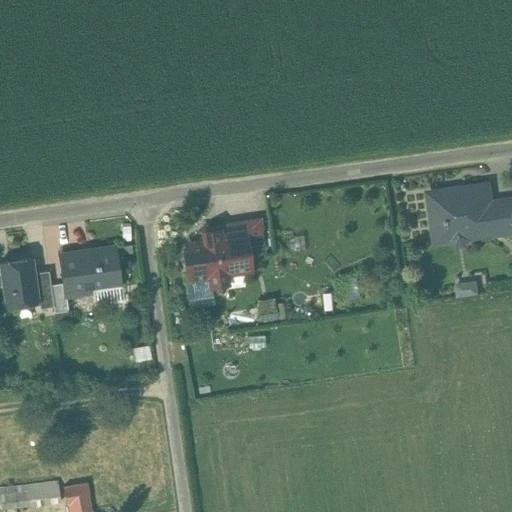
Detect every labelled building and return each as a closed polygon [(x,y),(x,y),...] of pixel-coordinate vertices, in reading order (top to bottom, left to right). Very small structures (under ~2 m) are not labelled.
[(488,185),(428,194),(435,243),(451,240),(451,241),(457,246),(464,245),(468,239),(468,238),(500,233),(496,203),(490,204),(488,185)] [(511,200),(496,203),(500,233),(511,231),(511,200)] [(256,222),(243,224),(247,251),(248,255),(261,253),(256,222)] [(243,224),(218,227),(221,243),(223,245),(224,254),(247,251),(243,224)] [(217,232),(204,234),(205,243),(188,245),(193,279),(210,276),(211,286),(226,284),(225,274),(250,270),(248,255),(247,251),(224,254),(223,245),(221,243),(218,227),(216,228),(217,232)] [(115,248),(59,256),(63,284),(65,296),(66,296),(120,288),(115,248)] [(37,256),(2,258),(4,306),(40,304),(37,256)] [(477,282),(454,285),(456,298),(479,295),(477,282)] [(63,284),(50,286),(54,313),(68,311),(66,296),(65,296),(63,284)] [(57,481),(0,488),(0,494),(2,510),(60,502),(57,481)] [(91,511),(86,483),(63,487),(66,505),(69,505),(69,511),(91,511)]
